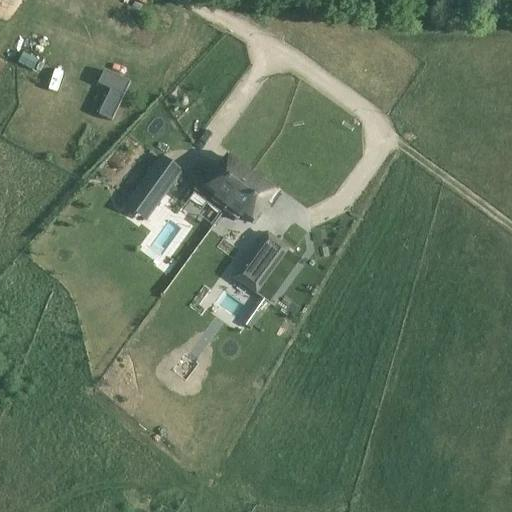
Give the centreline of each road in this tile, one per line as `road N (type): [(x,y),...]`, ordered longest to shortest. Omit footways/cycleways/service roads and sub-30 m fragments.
road 1 (unclassified): [(176,0),(271,50),(386,135)]
road 2 (track): [(511,225),(386,135)]
